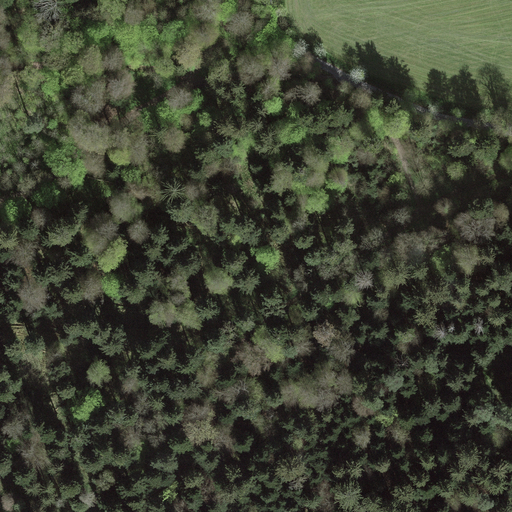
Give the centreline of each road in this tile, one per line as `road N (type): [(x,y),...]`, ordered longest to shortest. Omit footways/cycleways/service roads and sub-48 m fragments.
road 1 (track): [(87,511),(277,315),(391,229),(511,170)]
road 2 (track): [(0,201),(48,178),(194,79),(343,76)]
road 3 (track): [(511,133),(432,117),(343,76)]
